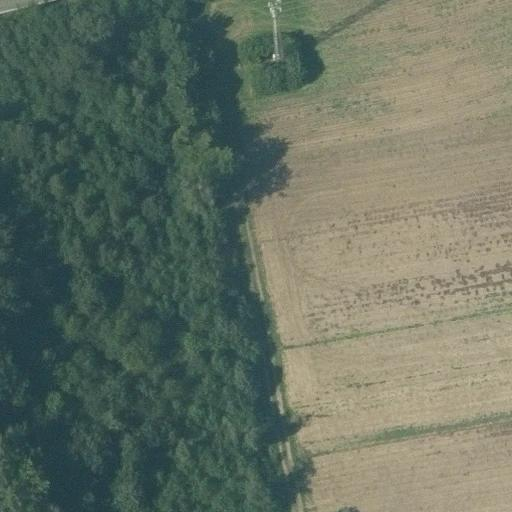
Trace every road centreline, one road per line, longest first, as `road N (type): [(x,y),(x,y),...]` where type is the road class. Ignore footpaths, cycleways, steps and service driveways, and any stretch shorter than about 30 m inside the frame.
road 1 (track): [(205,10),(287,511)]
road 2 (track): [(31,511),(0,301)]
